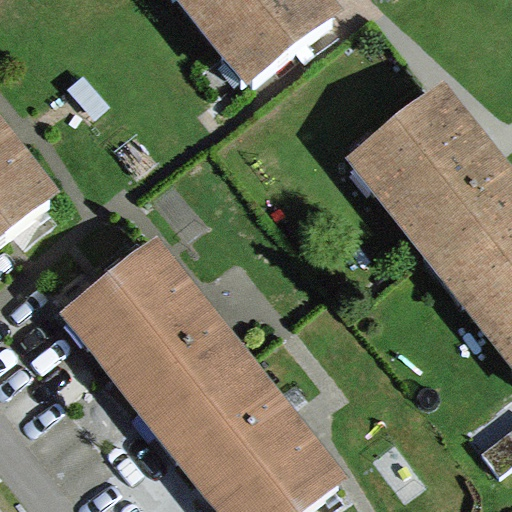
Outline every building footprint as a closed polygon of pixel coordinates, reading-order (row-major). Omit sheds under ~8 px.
[(168,0),(247,100),(344,25),(324,0),(168,0)] [(354,166),(511,366),(511,178),(446,94),(354,166)] [(0,251),(60,205),(0,126),(0,251)] [(66,324),(214,511),(315,511),(345,489),(158,252),(66,324)] [(511,471),(511,434),(482,458),(500,481),(511,471)]
